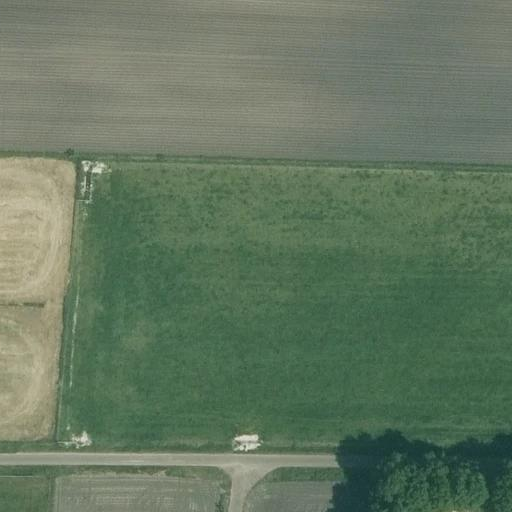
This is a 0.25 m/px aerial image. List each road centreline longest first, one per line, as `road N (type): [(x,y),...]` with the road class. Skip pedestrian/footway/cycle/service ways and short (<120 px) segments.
road 1 (unclassified): [(511,462),(240,460)]
road 2 (unclassified): [(240,460),(0,459)]
